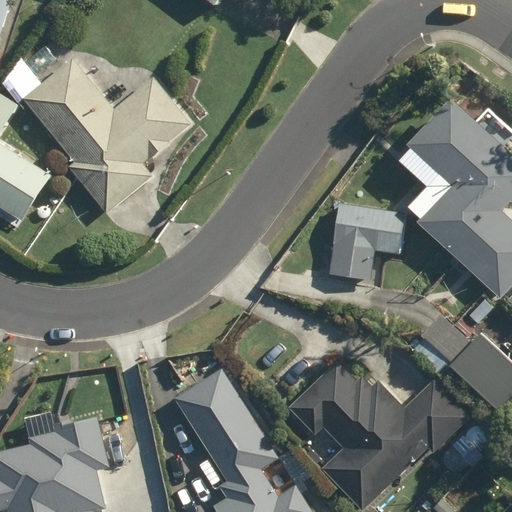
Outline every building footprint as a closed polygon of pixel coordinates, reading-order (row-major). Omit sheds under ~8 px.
[(43,45),(20,63),(32,78),(54,60),(43,45)] [(69,58),(20,99),(73,162),(67,167),(105,213),(150,176),(140,163),(145,159),(146,160),(167,143),(166,142),(189,123),(151,77),(111,109),(69,58)] [(505,292),(511,284),(511,223),(498,211),(511,195),(511,158),(490,139),(454,105),(418,144),(454,178),(461,185),(429,222),(460,250),(505,292)] [(337,205),(331,244),(397,253),(402,214),(337,205)] [(450,311),(431,331),(434,334),(420,348),(447,374),(459,362),(509,409),(511,405),(511,351),(488,329),(479,339),(450,311)] [(321,468),(362,511),(429,447),(433,450),(468,416),(434,381),(405,408),(378,380),(371,386),(361,375),(357,380),(336,359),(286,407),(315,437),(323,429),(342,447),(321,468)] [(229,365),(182,395),(234,478),(226,483),(233,495),(220,503),(226,511),(320,511),(302,482),(284,493),(268,467),(286,456),(229,365)] [(109,511),(108,506),(113,505),(104,468),(117,465),(104,413),(79,419),(79,417),(61,421),(62,428),(36,435),(37,441),(0,449),(0,461),(3,475),(0,475),(0,509),(15,506),(15,511),(109,511)]
